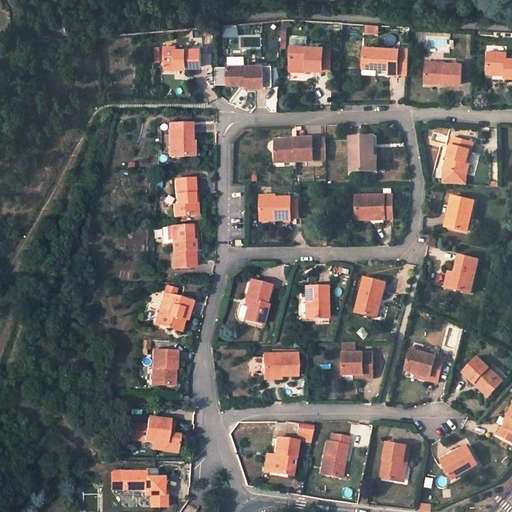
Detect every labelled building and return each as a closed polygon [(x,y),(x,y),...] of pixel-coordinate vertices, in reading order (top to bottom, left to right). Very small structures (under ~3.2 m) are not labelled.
[(378,34),(367,34),(367,42),(378,42),(378,34)] [(331,69),(332,48),(308,47),(308,40),(306,39),(294,39),(293,47),(292,47),(291,67),(308,67),(307,71),(323,72),(323,69),(331,69)] [(378,70),(389,70),(389,73),(398,74),(407,74),(409,51),(399,50),(364,48),(363,69),(378,70)] [(179,50),(166,51),(167,70),(188,70),(204,70),(203,52),(179,53),(179,50)] [(507,53),(487,52),(486,72),(506,73),(505,75),(505,78),(511,78),(511,58),(506,58),(507,53)] [(228,60),(229,68),(246,68),(246,60),(228,60)] [(463,64),(426,63),(426,80),(445,81),(445,84),(461,84),(463,64)] [(229,68),(215,69),(216,87),(240,86),(247,86),(247,89),(273,89),(272,67),(246,68),(229,68)] [(173,122),(172,156),(196,156),(197,139),(194,140),(194,123),(173,122)] [(373,138),(350,138),(351,173),(371,172),(371,157),(374,157),(373,138)] [(474,144),(454,138),(445,169),(445,185),(467,185),(467,175),(464,175),(467,163),(470,152),(472,152),(474,144)] [(295,141),(274,141),(274,160),(295,159),(295,162),(313,162),(325,162),(324,139),(312,139),(295,139),(295,141)] [(194,215),(193,194),(194,194),(194,178),(176,179),(175,179),(176,195),(176,204),(173,204),(173,216),(176,216),(194,215)] [(276,221),(292,221),(292,219),(300,219),(300,209),(299,209),(292,209),(292,200),(292,198),(275,199),(275,196),(260,196),(260,218),(276,218),(276,219),(276,221)] [(393,197),(356,197),(356,220),(373,220),(372,217),(384,217),(385,220),(393,220),(393,197)] [(475,202),(452,197),(448,217),(452,218),(450,228),(468,232),(475,202)] [(191,242),(191,227),(173,227),(163,227),(164,243),(172,243),(173,268),(174,268),(193,268),(192,260),(194,260),(193,242),(191,242)] [(471,294),(479,261),(459,256),(455,274),(451,289),(471,294)] [(455,274),(449,272),(446,288),(451,289),(455,274)] [(384,299),(388,282),(367,277),(359,312),(377,316),(382,298),(384,299)] [(269,286),(250,282),(245,300),(246,300),(248,301),(247,307),(243,321),(261,325),(266,306),(264,305),(269,286)] [(323,319),(323,317),(322,307),(326,307),(326,287),(304,288),(305,319),(323,319)] [(192,303),(165,295),(156,325),(172,329),(175,320),(179,321),(179,319),(184,321),(187,322),(192,303)] [(181,332),(184,321),(179,319),(179,321),(175,320),(172,329),(181,332)] [(373,354),(357,354),(357,344),(342,344),(342,355),(343,375),(356,375),(363,375),(363,378),(373,378),(373,354)] [(427,346),(422,344),(420,350),(413,348),(412,351),(424,354),(427,346)] [(175,350),(154,349),(153,367),(153,385),(174,385),(175,368),(177,368),(177,350),(175,350)] [(440,384),(446,360),(424,354),(412,351),(406,371),(416,374),(432,378),(432,381),(440,384)] [(296,356),(264,356),(265,375),(275,375),(275,378),(297,377),(296,356)] [(504,384),(478,358),(463,373),(476,385),(479,382),(493,396),(504,384)] [(490,399),(493,396),(479,382),(476,385),(490,399)] [(118,402),(116,416),(121,417),(126,418),(129,403),(127,403),(125,403),(118,402)] [(511,408),(506,420),(507,420),(503,429),(502,428),(498,436),(511,443),(511,408)] [(169,433),(171,420),(149,417),(148,424),(133,422),(131,438),(155,442),(167,444),(166,450),(166,451),(178,453),(178,452),(181,435),(175,434),(169,433)] [(171,420),(169,433),(175,434),(177,421),(171,420)] [(311,436),(313,427),(299,425),(297,434),(298,434),(311,436)] [(330,442),(326,442),(321,475),(338,478),(341,461),(345,462),(349,438),(331,435),(330,442)] [(296,443),(276,439),(273,455),(277,455),(273,473),(291,476),(296,443)] [(154,449),(166,451),(166,450),(167,444),(155,442),(154,449)] [(407,447),(388,444),(381,478),(398,481),(402,464),(404,464),(407,447)] [(478,465),(468,447),(455,455),(457,457),(443,465),(452,481),(478,465)] [(455,455),(453,452),(439,460),(443,465),(457,457),(455,455)] [(273,473),(277,455),(273,455),(267,454),(263,472),(273,473)] [(147,472),(122,471),(122,482),(127,490),(145,490),(145,496),(151,496),(151,507),(168,508),(168,492),(164,492),(164,478),(147,478),(147,472)]
